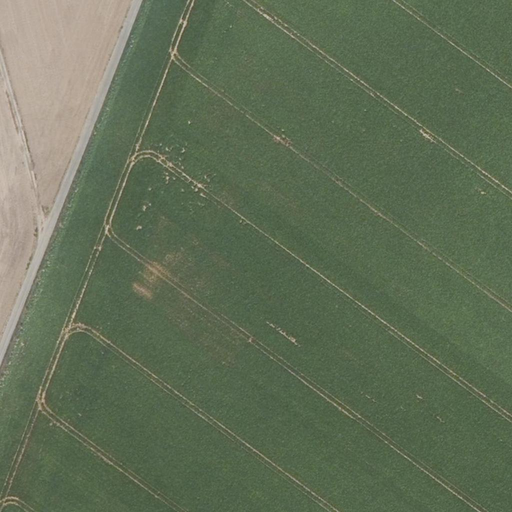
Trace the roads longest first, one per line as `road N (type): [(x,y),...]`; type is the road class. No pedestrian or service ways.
road 1 (unclassified): [(139,0),(0,360)]
road 2 (track): [(0,32),(45,240)]
